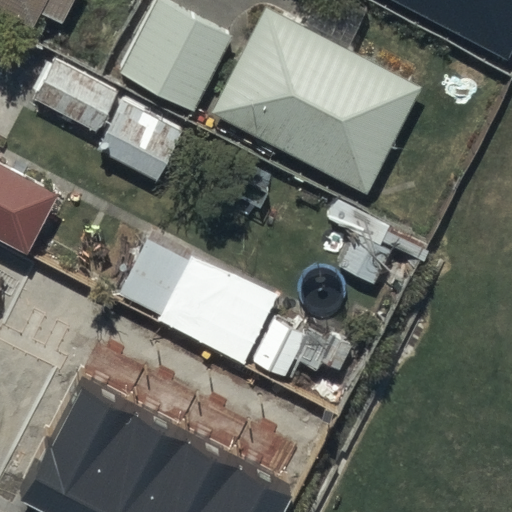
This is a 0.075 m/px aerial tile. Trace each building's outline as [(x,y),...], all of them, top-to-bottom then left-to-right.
[(150,0),(119,60),(188,96),(227,22),(184,0),(150,0)] [(364,172),(417,70),(282,0),(258,0),(210,92),(364,172)] [(511,0),(417,0),(504,44),(511,28),(511,0)] [(94,120),(114,80),(52,48),(32,88),(94,120)] [(122,90),(98,136),(151,163),(175,117),(122,90)] [(0,219),(24,232),(53,178),(0,150),(0,219)] [(385,215),(335,190),(328,205),(378,230),(385,215)] [(190,236),(149,215),(117,278),(158,299),(190,236)] [(388,241),(353,223),(337,254),(372,271),(388,241)] [(274,283),(190,241),(157,306),(241,348),(274,283)] [(0,252),(0,284),(41,305),(54,280),(0,252)] [(302,324),(271,308),(250,348),(281,364),(302,324)] [(347,334),(329,326),(319,349),(337,357),(347,334)] [(18,500),(41,511),(277,511),(291,487),(81,379),(18,500)]
